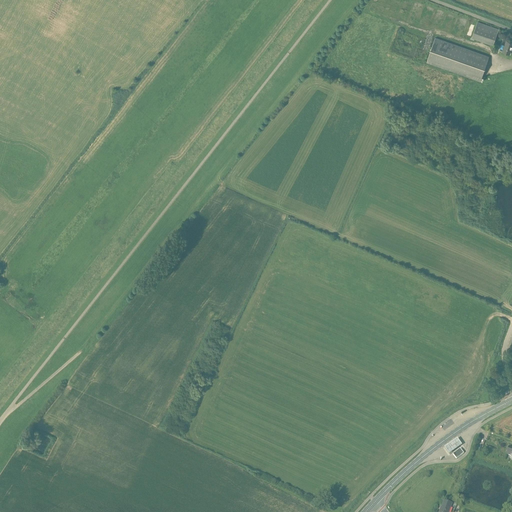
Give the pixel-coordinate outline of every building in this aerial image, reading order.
[(421,19),(430,22),(435,8),(426,5),(421,19)] [(493,45),(499,29),(478,22),(472,38),(493,45)] [(435,37),(426,62),(481,81),(489,56),(435,37)] [(511,47),(511,42),(506,41),(502,52),(510,54),(511,47)] [(463,447),(458,440),(445,449),(449,456),(463,447)] [(460,449),(453,454),(456,459),(463,454),(460,449)] [(439,511),(448,511),(452,504),(444,502),(442,507),(441,507),(439,511)]
